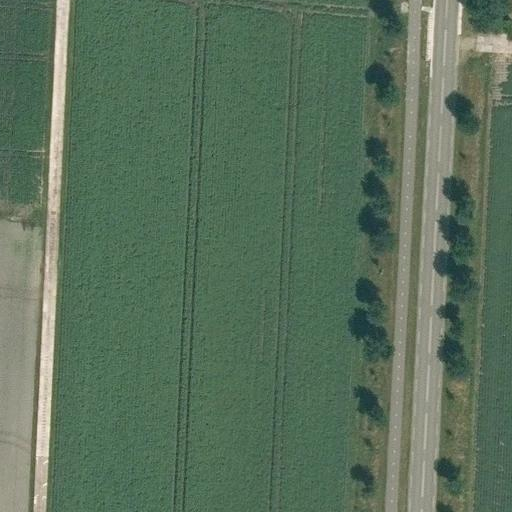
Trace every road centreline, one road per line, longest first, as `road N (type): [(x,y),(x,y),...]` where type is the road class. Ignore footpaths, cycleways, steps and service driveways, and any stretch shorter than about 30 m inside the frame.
road 1 (secondary): [(422,511),(446,0)]
road 2 (unknown): [(58,0),(35,511)]
